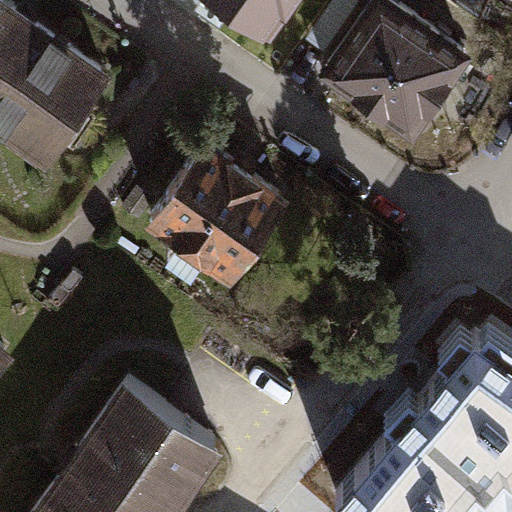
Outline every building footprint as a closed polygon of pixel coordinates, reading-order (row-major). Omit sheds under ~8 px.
[(95,65),(1,0),(0,0),(0,121),(37,147),(95,65)] [(227,0),(260,23),(275,0),(227,0)] [(344,0),(319,0),(297,31),(314,43),(344,0)] [(392,0),(361,0),(318,62),(404,122),(457,45),(392,0)] [(189,118),(277,182),(295,159),(206,94),(189,118)] [(195,135),(143,209),(220,263),(272,189),(195,135)] [(511,356),(461,321),(321,483),(354,511),(455,511),(511,445),(511,356)] [(120,369),(20,511),(148,511),(207,429),(120,369)]
